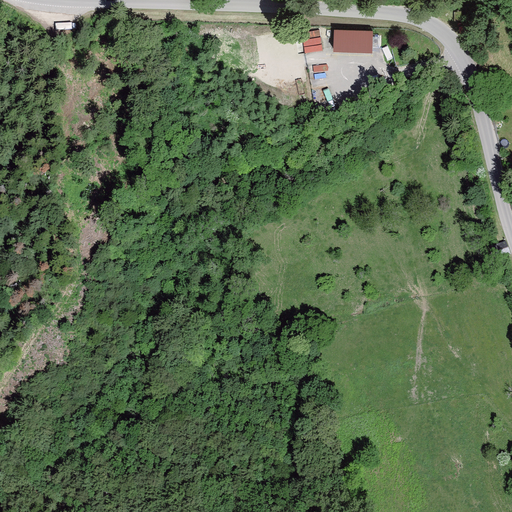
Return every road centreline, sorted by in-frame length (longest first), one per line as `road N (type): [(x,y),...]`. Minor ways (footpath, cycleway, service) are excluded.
road 1 (tertiary): [(511,231),(465,66),(436,29),(381,11),(297,4),(67,0)]
road 2 (track): [(1,511),(31,473),(108,413),(180,378),(243,368)]
